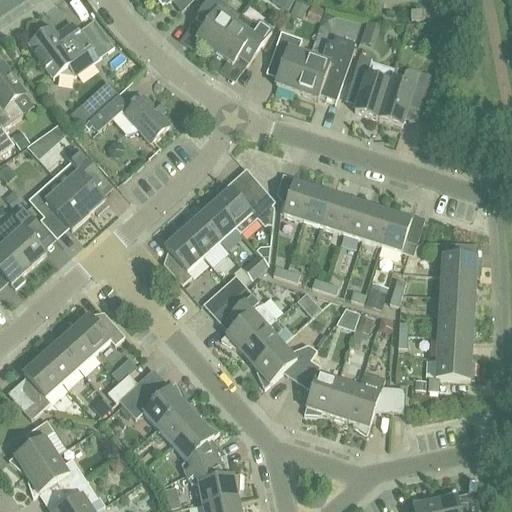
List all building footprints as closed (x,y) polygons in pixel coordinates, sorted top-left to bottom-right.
[(160,0),(167,8),(176,0),(195,0),(196,2),(198,0),(160,0)] [(215,55),(242,18),(229,9),(220,10),(216,16),(206,9),(191,30),(201,37),(197,42),(215,55)] [(422,12),(412,13),(412,23),(422,23),(422,12)] [(259,30),(242,18),(215,55),(234,68),(237,63),(238,63),(247,70),(262,49),(273,34),(262,27),(259,30)] [(73,26),(57,38),(52,30),(29,47),(54,82),(60,78),(75,80),(99,63),(115,51),(95,24),(82,34),(80,35),(73,26)] [(297,96),(310,59),(299,55),(303,43),(282,36),(274,58),(285,62),(276,88),(297,96)] [(322,63),(310,59),(297,96),(319,103),(328,78),(344,83),(355,53),(329,44),(322,63)] [(361,59),(352,86),(364,89),(355,115),(379,123),(391,86),(390,86),(391,83),(395,72),(372,65),(373,63),(361,59)] [(0,127),(3,133),(25,117),(15,104),(26,96),(4,65),(0,67),(0,127)] [(391,86),(379,123),(403,130),(412,102),(424,106),(432,79),(420,75),(414,73),(409,76),(405,88),(391,83),(390,86),(391,86)] [(108,87),(93,101),(104,113),(119,100),(108,87)] [(113,123),(129,109),(119,99),(119,100),(104,113),(89,126),(99,136),(113,123)] [(132,113),(129,109),(113,123),(126,138),(140,134),(151,147),(171,129),(161,119),(165,115),(156,105),(152,108),(145,101),(132,113)] [(0,160),(16,150),(3,133),(0,127),(0,160)] [(82,157),(55,181),(89,219),(106,204),(88,184),(98,175),(82,157)] [(89,219),(55,181),(29,204),(45,222),(54,214),(72,234),(89,219)] [(301,188),(295,186),(284,218),(304,225),(305,225),(316,193),(317,189),(302,184),(301,188)] [(212,204),(237,232),(241,237),(258,223),(265,231),(267,229),(273,229),(275,212),(272,210),(276,206),(269,197),(250,214),(231,192),(226,197),(224,194),(212,204)] [(316,193),(305,225),(324,231),(334,198),(316,193)] [(354,205),(334,198),(324,231),(343,237),(354,205)] [(237,232),(212,204),(200,215),(203,218),(199,222),(221,246),(237,232)] [(373,211),(354,205),(343,237),(363,244),(373,211)] [(373,211),(363,244),(382,250),(393,217),(392,217),(373,211)] [(7,226),(0,232),(0,240),(6,247),(7,247),(30,273),(47,257),(40,249),(49,241),(39,230),(23,212),(7,226)] [(393,217),(382,250),(402,256),(414,260),(417,249),(406,245),(413,223),(406,221),(408,218),(393,213),(392,217),(393,217)] [(191,223),(180,233),(204,261),(221,246),(199,222),(194,226),(191,223)] [(204,261),(180,233),(168,243),(171,246),(166,251),(174,260),(164,268),(183,289),(193,280),(188,275),(204,261)] [(0,274),(12,289),(13,288),(16,293),(26,284),(23,279),(30,273),(7,247),(6,247),(0,240),(0,274)] [(443,259),(442,280),(477,282),(477,283),(481,283),(482,268),(478,268),(478,262),(455,260),(456,248),(445,247),(444,260),(443,259)] [(286,282),(288,274),(282,272),(285,262),(284,251),(277,250),(275,270),(277,271),(274,279),(286,282)] [(243,272),(252,284),(269,270),(268,268),(260,258),(243,272)] [(301,278),(288,274),(286,282),(298,286),(301,278)] [(226,306),(245,289),(237,280),(218,297),(226,306)] [(442,280),(441,301),(476,303),(477,283),(477,282),(442,280)] [(325,295),(328,286),(316,282),(313,291),(325,295)] [(398,283),(394,296),(403,299),(407,286),(398,283)] [(340,290),(328,286),(325,295),(337,299),(340,290)] [(253,298),(245,289),(226,306),(235,315),(253,298)] [(367,299),(355,295),(352,304),(364,307),(367,299)] [(403,299),(394,296),(391,307),(399,310),(403,299)] [(253,298),(235,315),(243,324),(221,343),(236,353),(238,351),(242,355),(269,331),(254,315),(262,308),(253,298)] [(441,301),(440,321),(475,323),(476,303),(441,301)] [(82,320),(70,330),(95,358),(112,344),(116,349),(126,340),(105,317),(101,318),(98,320),(92,321),(90,319),(85,323),(82,320)] [(475,323),(440,321),(439,342),(474,344),(475,323)] [(269,331),(242,355),(256,371),(283,347),(276,339),(283,332),(276,324),(269,331)] [(400,326),(400,340),(409,340),(410,327),(400,326)] [(95,358),(70,330),(59,341),(61,344),(57,348),(79,373),(95,358)] [(409,340),(400,340),(399,351),(408,352),(409,340)] [(474,344),(439,342),(437,362),(472,364),(472,363),(474,344)] [(283,347),(256,371),(260,376),(258,377),(265,393),(284,377),(298,386),(312,365),(303,359),(298,363),(283,347)] [(50,349),(38,359),(63,387),(79,373),(57,348),(52,352),(50,349)] [(63,387),(38,359),(26,369),(29,373),(24,377),(43,399),(25,415),(32,423),(51,407),(47,402),(63,387)] [(472,364),(437,362),(436,383),(430,382),(429,395),(440,396),(441,383),(471,385),(471,379),(475,379),(476,364),(472,363),(472,364)] [(312,365),(298,386),(312,395),(305,418),(322,419),(323,417),(328,419),(339,384),(319,377),(321,370),(312,365)] [(130,378),(120,387),(108,397),(117,407),(120,404),(138,387),(130,378)] [(339,384),(328,419),(349,425),(360,391),(339,384)] [(147,397),(138,387),(120,404),(128,414),(147,397)] [(155,406),(147,397),(128,414),(136,423),(144,416),(159,432),(186,408),(182,404),(184,402),(176,387),(155,406)] [(381,397),(360,391),(349,425),(354,427),(353,429),(368,439),(375,416),(392,417),(394,391),(383,391),(381,397)] [(406,392),(394,391),(392,417),(405,418),(406,392)] [(186,408),(159,432),(173,448),(200,424),(199,422),(202,419),(190,405),(186,408)] [(200,424),(173,448),(188,465),(182,469),(187,479),(210,467),(202,452),(220,436),(206,426),(204,428),(200,424)] [(27,479),(58,459),(46,441),(55,435),(48,425),(27,438),(33,449),(10,464),(22,476),(24,475),(27,479)] [(64,469),(58,459),(27,479),(30,484),(28,485),(34,502),(58,486),(64,496),(86,482),(73,463),(64,469)] [(210,467),(187,479),(192,488),(199,487),(203,508),(239,501),(238,496),(240,495),(241,478),(217,483),(210,467)] [(86,482),(64,496),(71,507),(62,511),(92,511),(89,507),(98,502),(86,482)] [(436,505),(437,511),(460,511),(456,493),(441,501),(441,504),(436,505)] [(241,511),(239,501),(203,508),(204,511),(241,511)] [(414,511),(437,511),(436,505),(431,506),(430,503),(413,503),(414,511)]
